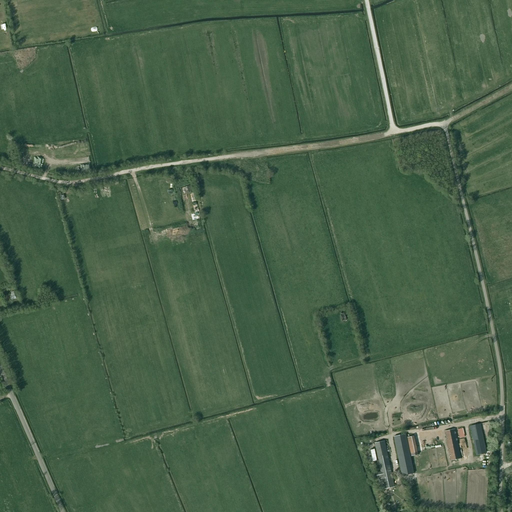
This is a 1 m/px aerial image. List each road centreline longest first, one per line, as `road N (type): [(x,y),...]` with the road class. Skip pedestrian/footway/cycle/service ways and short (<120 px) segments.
road 1 (track): [(393,132),(73,182),(0,167)]
road 2 (unclassified): [(500,511),(498,358),(442,125)]
road 3 (unclassified): [(62,511),(0,368)]
road 4 (track): [(393,132),(366,0)]
